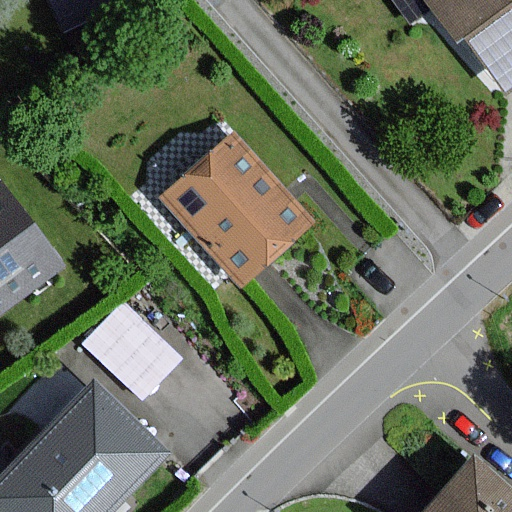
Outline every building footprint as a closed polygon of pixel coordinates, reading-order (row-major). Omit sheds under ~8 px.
[(108,6),(105,0),(52,0),(64,26),(108,6)] [(511,0),(427,0),(504,98),(511,92),(511,0)] [(309,221),(233,137),(168,195),(244,280),(309,221)] [(0,309),(57,269),(0,190),(0,309)] [(177,360),(122,307),(85,345),(141,398),(177,360)] [(106,511),(160,457),(87,387),(0,477),(0,511),(106,511)] [(511,511),(511,502),(469,463),(424,511),(511,511)]
